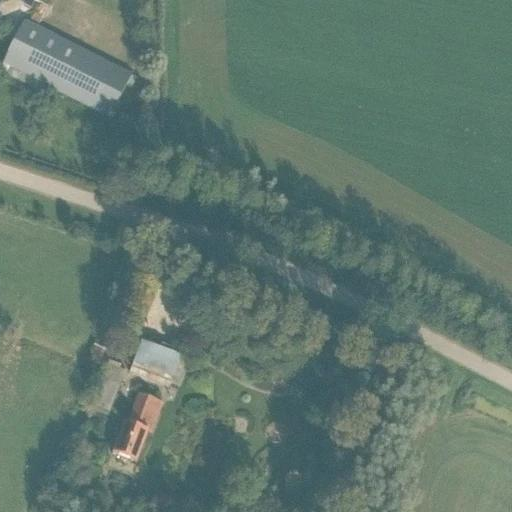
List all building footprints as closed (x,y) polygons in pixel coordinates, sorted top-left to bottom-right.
[(109,120),(131,77),(24,22),(1,65),(109,120)] [(205,325),(196,310),(188,315),(196,330),(205,325)] [(180,359),(141,343),(129,374),(167,390),(169,385),(176,388),(186,362),(180,359)] [(101,349),(93,346),(87,362),(107,369),(95,400),(104,404),(111,385),(119,388),(124,374),(119,372),(120,369),(109,364),(113,353),(101,349)] [(150,436),(162,405),(138,396),(127,426),(123,424),(112,455),(136,464),(147,434),(150,436)]
